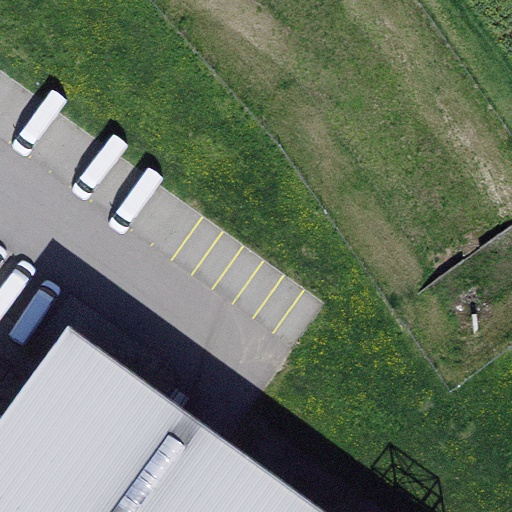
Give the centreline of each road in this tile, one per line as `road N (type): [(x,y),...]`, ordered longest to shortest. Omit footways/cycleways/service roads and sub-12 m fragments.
road 1 (unknown): [(0,232),(71,254),(220,354)]
road 2 (track): [(433,0),(511,113)]
